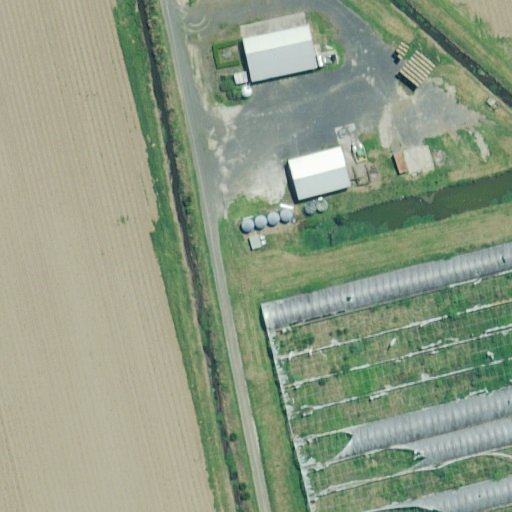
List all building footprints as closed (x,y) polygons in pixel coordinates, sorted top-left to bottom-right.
[(308,26),(243,39),(249,71),(234,74),(236,84),(316,68),(308,26)] [(350,186),(340,147),(289,161),(298,199),(350,186)] [(410,175),(404,155),(395,157),(401,178),(410,175)] [(267,245),(264,233),(249,237),(252,249),(267,245)] [(511,511),(511,242),(261,304),(312,511),(511,511)]
